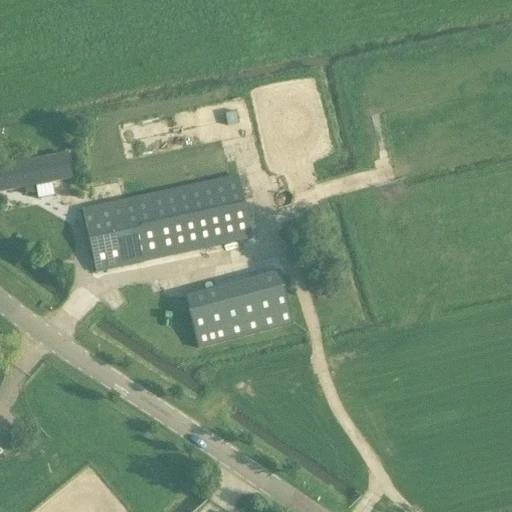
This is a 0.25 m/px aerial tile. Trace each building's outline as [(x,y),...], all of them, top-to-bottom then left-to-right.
[(198,136),(196,121),(188,122),(190,130),(180,132),(182,142),(190,141),(189,137),(198,136)] [(0,193),(71,180),(66,156),(0,168),(0,193)] [(96,273),(252,239),(237,178),(84,211),(96,273)] [(94,204),(124,198),(121,181),(90,188),(94,204)] [(38,200),(54,197),(51,184),(35,187),(38,200)] [(194,350),(289,326),(276,274),(181,297),(194,350)]
